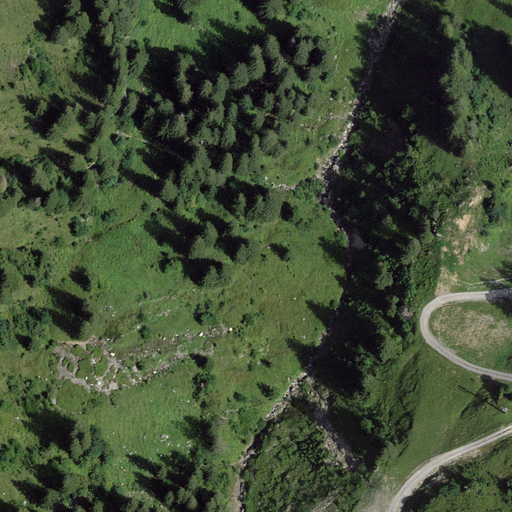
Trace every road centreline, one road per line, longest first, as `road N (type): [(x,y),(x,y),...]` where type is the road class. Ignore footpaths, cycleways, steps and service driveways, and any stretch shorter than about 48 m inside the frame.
road 1 (track): [(511,292),(449,296),(425,314),(428,335),(456,358),(511,376)]
road 2 (track): [(511,427),(431,463),(390,511)]
